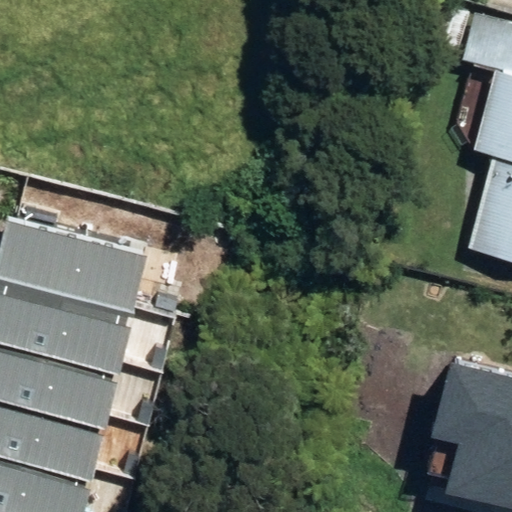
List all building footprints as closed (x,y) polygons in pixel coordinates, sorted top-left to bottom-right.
[(511,55),(505,54),(482,135),(501,139),(477,234),(511,242),(511,55)] [(151,229),(14,194),(0,248),(137,282),(151,229)] [(137,282),(0,248),(0,304),(124,336),(137,282)] [(124,336),(0,304),(0,361),(110,389),(124,336)] [(413,463),(511,493),(511,367),(449,348),(413,463)] [(110,389),(0,361),(0,418),(97,443),(110,389)] [(97,443),(0,418),(0,475),(83,496),(97,443)] [(79,511),(83,496),(0,475),(0,511),(79,511)]
